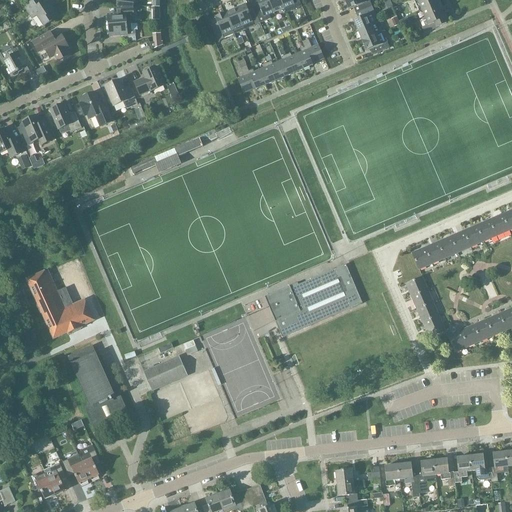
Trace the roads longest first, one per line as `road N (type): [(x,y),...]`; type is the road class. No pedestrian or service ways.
road 1 (residential): [(438,390),(389,270),(397,250),(511,199)]
road 2 (residential): [(511,427),(281,454)]
road 3 (residential): [(281,454),(247,457),(138,499)]
